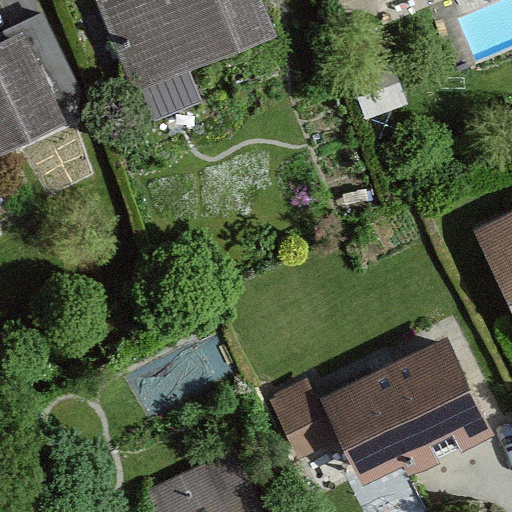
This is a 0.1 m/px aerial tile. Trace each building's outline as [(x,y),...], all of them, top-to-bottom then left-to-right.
[(271,0),(104,0),(136,75),(278,15),(271,0)] [(39,24),(0,40),(0,142),(75,111),(39,24)] [(153,73),(163,101),(203,87),(193,60),(153,73)] [(511,199),(472,220),(511,296),(511,199)] [(307,365),(264,388),(297,451),(342,427),(376,490),(498,425),(445,325),(321,391),(307,365)] [(271,511),(234,438),(149,481),(164,511),(271,511)]
